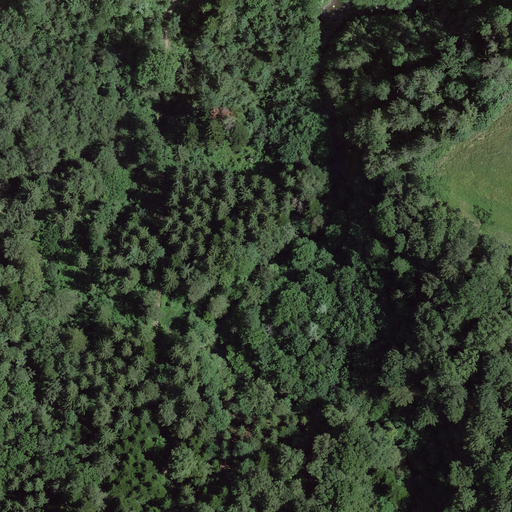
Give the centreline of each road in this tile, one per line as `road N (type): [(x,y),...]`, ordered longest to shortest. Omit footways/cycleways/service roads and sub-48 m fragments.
road 1 (track): [(176,511),(160,307),(168,250)]
road 2 (track): [(0,443),(77,466),(151,511)]
